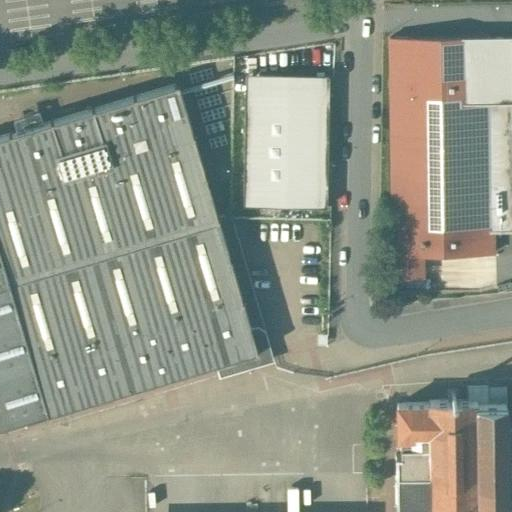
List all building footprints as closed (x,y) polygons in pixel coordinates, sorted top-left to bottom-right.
[(502,36),(389,37),(393,277),(416,277),(416,254),(493,253),(492,225),(511,225),(511,177),(511,121),(511,106),(510,69),(502,69),(502,46),(502,36)] [(328,79),(243,77),(240,204),(325,206),(328,79)] [(177,83),(0,135),(0,260),(46,414),(47,414),(47,415),(229,361),(235,364),(252,359),(254,353),(257,352),(257,351),(258,351),(178,83),(177,84),(177,83)] [(0,428),(46,414),(0,260),(0,428)] [(511,511),(511,421),(506,422),(506,402),(489,402),(488,386),(467,386),(468,399),(429,400),(429,403),(397,403),(398,437),(420,437),(420,449),(421,452),(420,455),(420,473),(396,474),(396,511),(511,511)] [(413,441),(409,440),(405,440),(403,441),(400,443),(398,446),(397,448),(397,450),(396,453),(397,455),(397,457),(399,459),(400,461),(402,462),(404,463),(405,464),(408,464),(411,464),(414,463),(416,461),(418,460),(419,458),(420,456),(420,455),(420,454),(420,449),(420,448),(419,446),(417,444),(416,442),(413,441)]
